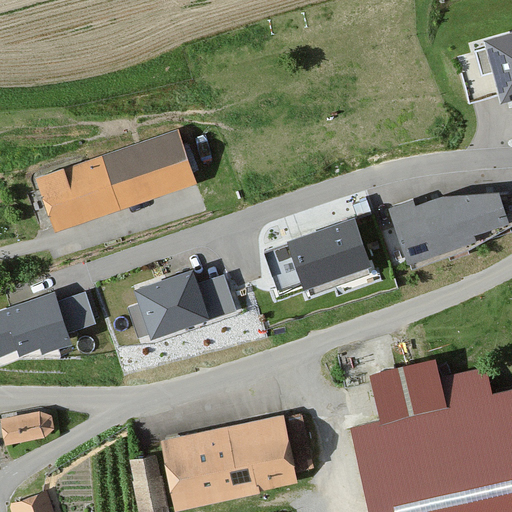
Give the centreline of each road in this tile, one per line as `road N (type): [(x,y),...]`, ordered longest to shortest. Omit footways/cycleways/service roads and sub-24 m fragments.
road 1 (residential): [(511,158),(374,175),(90,271)]
road 2 (tertiary): [(511,262),(421,305),(116,404)]
road 3 (tertiary): [(0,484),(116,404)]
